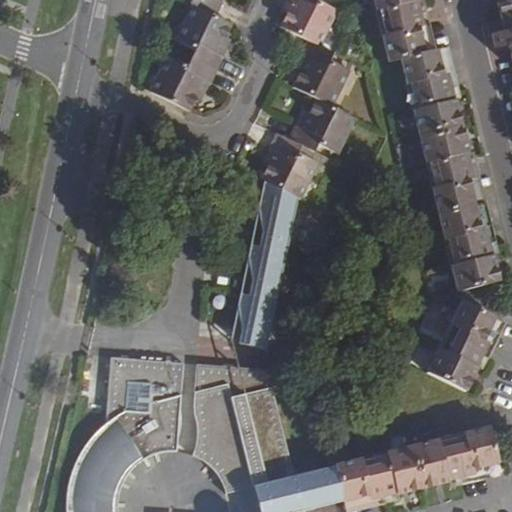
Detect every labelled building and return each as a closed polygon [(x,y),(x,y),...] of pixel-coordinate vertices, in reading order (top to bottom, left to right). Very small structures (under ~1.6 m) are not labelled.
[(188,0),(187,3),(216,17),(223,3),(221,2),(217,0),(188,0)] [(281,29),(284,30),(305,40),(321,48),(341,10),(319,0),(291,0),(295,1),(288,15),(281,29)] [(295,1),(291,0),(288,0),(282,12),(282,13),(288,15),(295,1)] [(491,255),(488,244),(484,245),(462,158),(468,157),(453,98),(447,99),(435,52),(424,55),(411,6),(417,4),(415,0),(370,0),(385,61),(396,59),(454,291),(501,281),(495,254),(491,255)] [(511,0),(503,0),(496,2),(504,34),(495,35),(499,49),(507,46),(511,65),(511,0)] [(216,17),(187,3),(171,38),(193,49),(189,58),(215,71),(222,56),(220,55),(215,53),(223,38),(230,23),(216,17)] [(422,3),(417,4),(411,6),(424,55),(435,52),(425,13),(422,3)] [(215,53),(220,55),(227,41),(223,38),(215,53)] [(300,75),(293,88),(316,99),(334,108),(352,72),(334,63),(338,56),(321,48),(305,40),(297,56),(300,58),(306,60),(300,75)] [(459,96),(457,87),(446,49),(435,52),(447,99),(453,98),(459,96)] [(215,71),(189,58),(184,67),(162,55),(143,92),(187,113),(194,97),(201,83),(206,86),(207,86),(215,71)] [(293,71),(300,75),(306,60),(300,58),(293,71)] [(199,100),(206,86),(201,83),(194,97),(199,100)] [(295,122),(287,138),(304,146),(314,151),(318,144),(340,156),(358,120),(334,108),(316,99),(309,112),(302,126),(297,123),(295,122)] [(304,109),(297,123),(302,126),(309,112),(304,109)] [(267,167),(259,181),(264,184),(297,200),(300,202),(319,163),(300,153),(304,146),(287,138),(275,132),(268,148),(270,149),(274,151),(267,167)] [(262,165),(267,167),(274,151),(270,149),(262,165)] [(488,244),(495,243),(476,164),(473,155),(468,157),(462,158),(484,245),(488,244)] [(297,200),(264,184),(229,341),(264,349),(297,200)] [(496,319),(484,313),(458,301),(424,375),(465,394),(474,375),(482,357),(479,355),(496,319)] [(505,323),(496,319),(479,355),(482,357),(488,359),(505,323)] [(332,466),(332,463),(298,471),(266,366),(221,377),(196,383),(190,446),(201,452),(206,455),(210,459),(214,463),(216,465),(219,469),(222,474),(224,479),(227,488),(251,482),(259,511),(114,511),(114,510),(116,505),(117,500),(118,496),(119,491),(122,486),(123,482),(127,477),(130,473),(133,469),(136,465),(139,463),(142,460),(146,457),(149,455),(153,452),(158,449),(162,447),(170,443),(175,441),(181,386),(122,401),(119,403),(112,407),(109,409),(106,412),(103,416),(99,420),(95,424),(92,427),(89,433),(86,436),(84,440),(82,444),(79,450),(76,456),(74,463),(72,467),(71,473),(70,480),(69,486),(69,493),(69,498),(70,506),(71,511),(301,511),(300,508),(340,499),(332,466)] [(332,466),(340,499),(342,504),(389,492),(392,503),(443,490),(440,480),(494,467),(485,430),(455,437),(457,448),(434,454),(431,442),(386,454),(379,455),(382,466),(358,472),(356,461),(332,466)] [(440,440),(431,442),(434,454),(457,448),(455,437),(440,440)] [(379,455),(356,461),(358,472),(382,466),(379,455)] [(440,480),(443,490),(462,486),(498,477),(494,467),(440,480)] [(389,492),(342,504),(343,511),(355,511),(385,504),(392,503),(389,492)]
